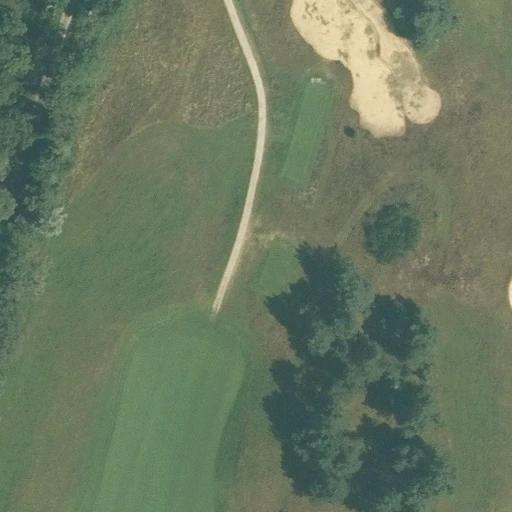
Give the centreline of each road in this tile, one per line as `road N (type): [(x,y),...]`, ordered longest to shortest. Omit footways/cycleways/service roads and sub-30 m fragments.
road 1 (track): [(226,0),(251,69),(259,134),(249,196),(206,332)]
road 2 (unclassified): [(0,229),(70,0)]
